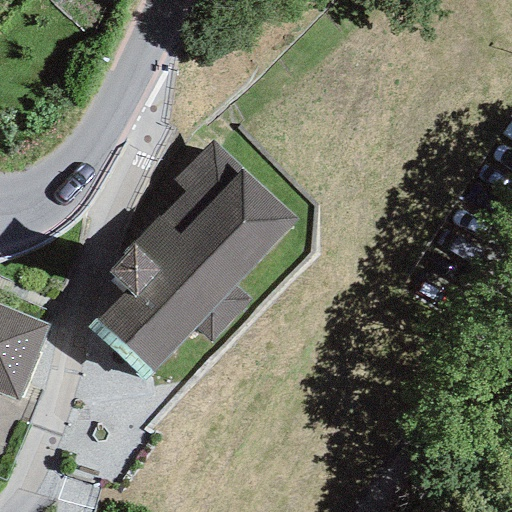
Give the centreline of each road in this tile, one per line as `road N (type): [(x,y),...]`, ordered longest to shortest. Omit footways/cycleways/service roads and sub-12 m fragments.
road 1 (residential): [(129,69),(146,143),(83,298),(31,480),(3,511)]
road 2 (residential): [(361,511),(511,293)]
road 3 (tertiary): [(0,209),(58,184),(129,69)]
